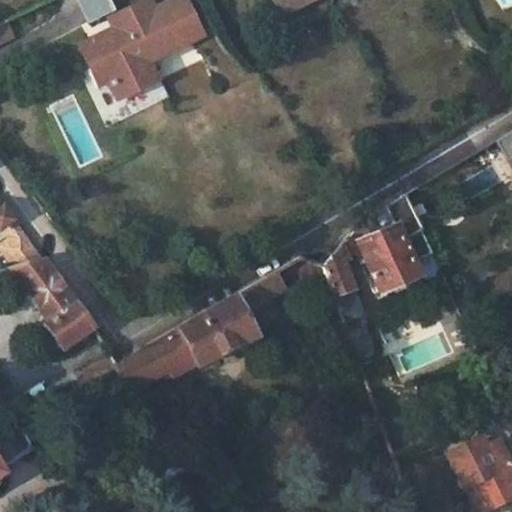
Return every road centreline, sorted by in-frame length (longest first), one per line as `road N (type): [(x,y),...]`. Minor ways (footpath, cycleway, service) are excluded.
road 1 (residential): [(511,111),(118,340),(0,176)]
road 2 (track): [(82,511),(40,450),(18,392),(26,380),(118,340)]
